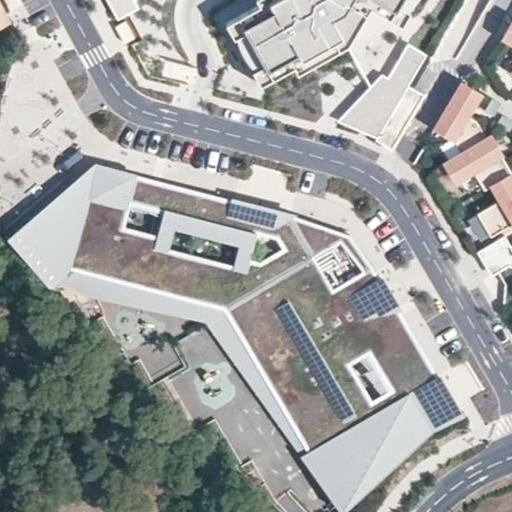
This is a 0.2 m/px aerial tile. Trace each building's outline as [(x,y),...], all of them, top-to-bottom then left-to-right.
[(107,0),(118,18),(127,14),(139,7),(135,0),(107,0)] [(296,72),(333,52),(328,43),(358,27),(370,6),(401,25),(411,8),(399,0),(256,0),(258,4),(225,23),(233,38),(245,31),(263,63),(251,70),(259,85),(292,66),(296,72)] [(511,16),(508,14),(498,32),(511,40),(511,16)] [(126,23),(116,29),(125,45),(135,40),(126,23)] [(333,52),(347,44),(358,27),(328,43),(333,52)] [(251,70),(263,63),(245,31),(233,38),(251,70)] [(407,43),(387,77),(377,93),(371,90),(340,122),(377,137),(407,85),(426,54),(407,43)] [(377,93),(387,77),(381,74),(336,121),(357,130),(376,138),(377,137),(340,122),(371,90),(377,93)] [(464,104),(475,86),(458,76),(432,120),(448,130),(450,127),(464,104)] [(423,95),(407,85),(377,137),(376,138),(375,140),(391,149),(402,130),(423,95)] [(487,129),(477,112),(464,104),(450,127),(460,145),(487,129)] [(472,162),(498,146),(487,129),(460,145),(441,156),(452,174),(472,162)] [(509,164),(498,146),(472,162),(483,180),(487,178),(509,164)] [(231,303),(350,235),(289,214),(95,164),(8,238),(47,285),(75,265),(231,303)] [(511,169),(509,164),(487,178),(497,195),(511,218),(511,219),(511,169)] [(511,218),(497,195),(477,207),(490,230),(511,218)] [(511,259),(511,227),(476,245),(488,271),(511,259)] [(381,278),(350,235),(231,303),(312,450),(351,427),(362,448),(330,483),(344,510),(432,432),(462,416),(457,408),(421,415),(409,394),(440,378),(381,278)] [(205,321),(174,341),(193,370),(188,373),(196,385),(206,379),(202,372),(227,355),(205,321)] [(136,350),(154,378),(181,361),(163,333),(136,350)] [(457,408),(440,378),(409,394),(421,415),(457,408)] [(218,387),(189,411),(198,422),(227,398),(218,387)] [(330,483),(362,448),(351,427),(312,450),(298,458),(329,511),(341,511),(344,510),(330,483)]
